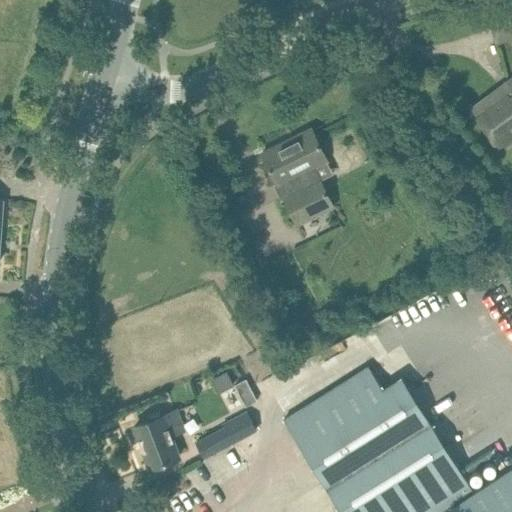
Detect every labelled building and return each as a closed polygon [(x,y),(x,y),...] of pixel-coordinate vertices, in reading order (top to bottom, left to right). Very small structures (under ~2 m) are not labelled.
[(511,0),(488,5),(497,41),(511,37),(511,0)] [(511,142),(511,77),(471,107),(502,150),(511,142)] [(284,197),(297,223),(332,205),(320,179),(308,185),(302,172),(327,160),(311,129),(310,129),(312,131),(290,142),(289,140),(262,153),(277,184),(289,179),(295,191),(284,197)] [(284,417),(344,511),(432,511),(472,487),(402,376),(383,388),(368,364),(284,417)] [(227,372),(222,373),(211,379),(219,393),(234,385),(227,372)] [(135,426),(151,468),(178,457),(169,435),(183,429),(175,410),(161,416),(159,411),(144,417),(146,422),(135,426)] [(203,458),(257,431),(247,413),(221,426),(223,430),(196,443),(203,458)] [(463,511),(511,511),(511,470),(457,499),(463,511)]
